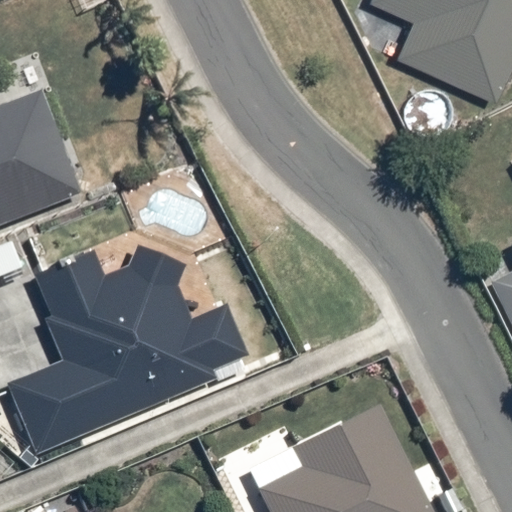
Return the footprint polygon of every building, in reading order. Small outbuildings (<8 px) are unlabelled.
[(498,99),(511,69),(511,0),(376,0),(373,8),(417,28),(404,56),(498,99)] [(0,226),(82,195),(45,98),(0,115),(0,226)] [(0,276),(24,269),(14,238),(0,242),(0,276)] [(165,238),(99,270),(92,256),(29,286),(68,367),(14,393),(42,452),(245,355),(228,311),(205,321),(165,238)] [(511,282),(497,289),(511,321),(511,282)] [(430,511),(377,406),(251,470),(272,511),(430,511)]
